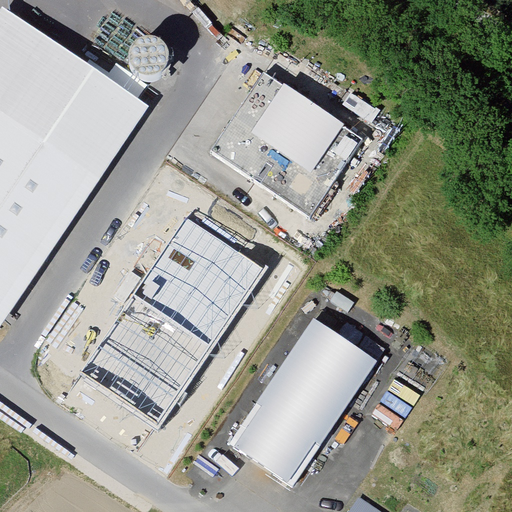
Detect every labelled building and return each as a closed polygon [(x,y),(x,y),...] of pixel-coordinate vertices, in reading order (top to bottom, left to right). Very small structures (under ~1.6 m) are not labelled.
[(0,14),(0,326),(142,111),(0,14)] [(87,68),(134,102),(140,93),(93,59),(87,68)] [(258,79),(205,156),(307,225),(359,147),(258,79)] [(257,416),(232,453),(293,492),(375,368),(305,323),(248,410),(257,416)] [(376,511),(358,501),(350,511),(376,511)]
